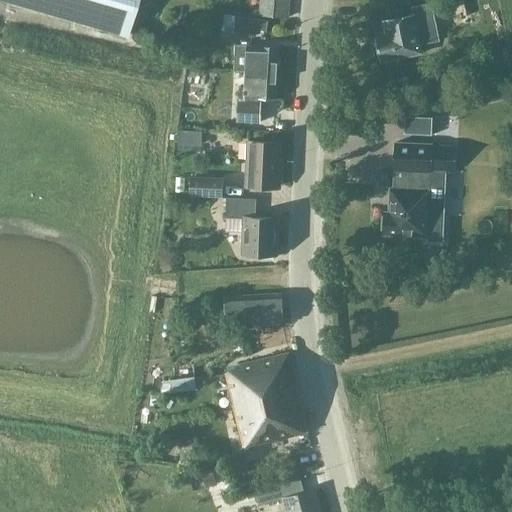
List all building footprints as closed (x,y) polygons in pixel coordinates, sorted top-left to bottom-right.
[(0,0),(15,4),(126,36),(136,0),(0,0)] [(288,14),(289,0),(260,0),(260,12),(288,14)] [(441,41),(438,25),(436,17),(451,14),(448,3),(423,8),(424,12),(418,13),(419,20),(384,27),(387,41),(378,43),(383,66),(426,57),(423,44),(441,41)] [(266,31),(267,20),(235,16),(232,32),(251,35),(252,30),(266,31)] [(279,47),(257,45),(235,44),(234,66),(249,68),(278,70),(278,66),(280,64),(281,60),(279,58),(279,47)] [(277,79),(278,70),(249,68),(249,70),(245,70),(244,88),(239,88),(238,101),(237,101),(236,122),(260,123),(260,99),(276,100),(277,86),(278,85),(278,81),(277,79)] [(280,159),(281,141),(248,139),(246,185),(276,186),(277,159),(280,159)] [(431,144),(395,143),(393,189),(389,188),(388,212),(384,212),(383,235),(434,237),(437,233),(438,219),(435,215),(428,215),(430,180),(420,180),(421,172),(430,172),(431,144)] [(223,177),(191,176),(190,193),(222,194),(223,177)] [(226,217),(226,231),(244,232),(243,254),(277,255),(278,218),(256,217),(257,199),(226,198),(226,217)] [(226,320),(283,318),(282,293),(225,296),(226,320)] [(221,361),(165,373),(169,392),(225,380),(221,361)] [(255,492),(256,493),(239,498),(242,510),(281,499),(284,511),(320,511),(315,489),(304,492),(301,480),(255,492)]
